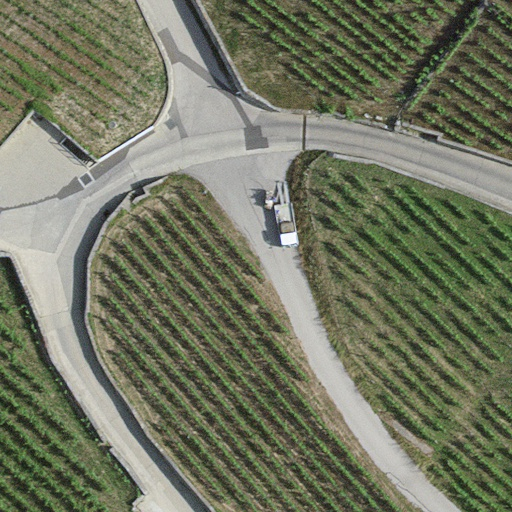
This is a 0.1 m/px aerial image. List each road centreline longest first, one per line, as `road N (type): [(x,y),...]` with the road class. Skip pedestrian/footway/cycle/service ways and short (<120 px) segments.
road 1 (track): [(181,511),(89,378),(43,226),(179,142),(231,128),(291,124),(384,135),(511,184)]
road 2 (track): [(167,0),(268,196),(339,392),(440,511)]
